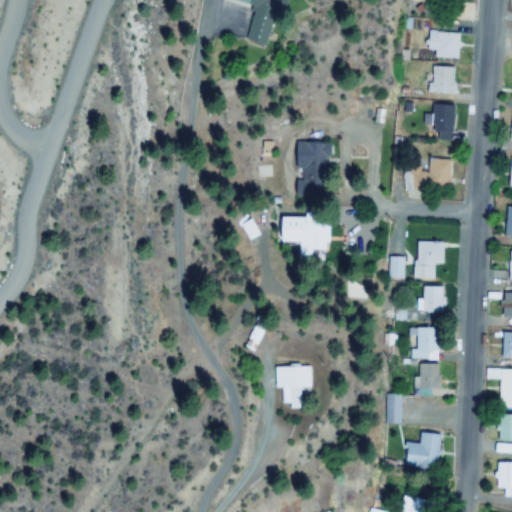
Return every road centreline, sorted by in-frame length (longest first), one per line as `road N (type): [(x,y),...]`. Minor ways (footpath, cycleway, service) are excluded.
road 1 (residential): [(459,511),(471,417),(491,0)]
road 2 (residential): [(208,511),(234,460),(238,422),(232,391),(190,307),(181,232),(203,44)]
road 3 (residential): [(45,151),(6,121),(0,99),(14,0)]
road 4 (residential): [(45,151),(100,0)]
road 5 (residential): [(0,294),(17,267),(24,209),(45,151)]
